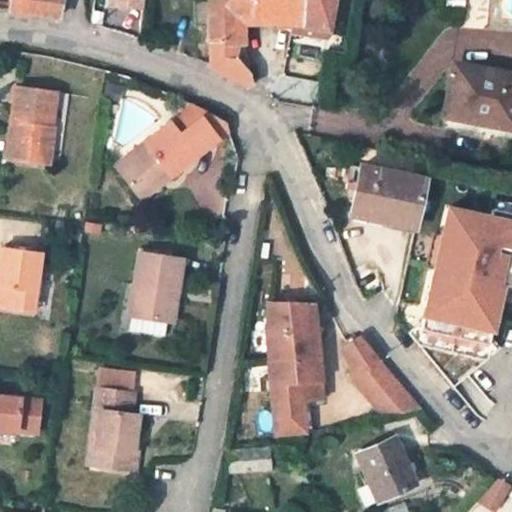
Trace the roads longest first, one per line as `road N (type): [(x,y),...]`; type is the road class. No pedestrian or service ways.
road 1 (residential): [(265,124),(304,221),(365,326),(492,459),(511,468)]
road 2 (residential): [(193,510),(265,124)]
road 3 (residential): [(0,32),(201,78),(265,124)]
